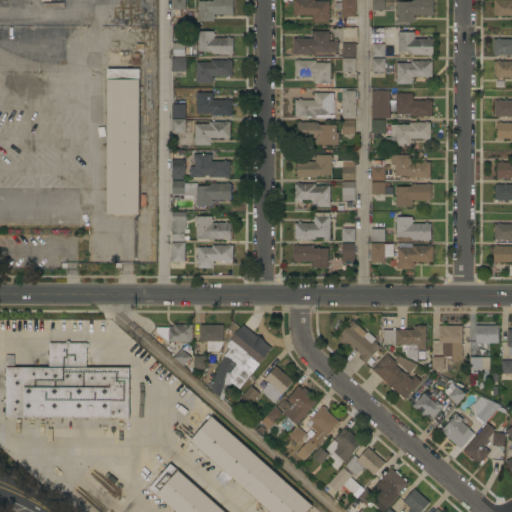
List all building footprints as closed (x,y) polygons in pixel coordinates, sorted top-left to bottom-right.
[(185,0),(185,9),(172,9),(172,0),(185,0)] [(213,1),(213,0),(233,0),(233,14),(229,14),(229,16),(227,16),(227,14),(214,15),(214,16),(215,16),(215,19),(214,19),(214,21),(198,21),(198,17),(196,17),(196,12),(198,12),(198,1),(213,1)] [(329,1),(329,17),(330,17),(330,19),(329,19),(329,22),(313,22),(313,19),(311,19),(311,16),(312,16),(312,15),(299,15),(299,16),(296,16),(296,15),(293,15),(293,0),(314,0),(314,1),(329,1)] [(355,0),(355,16),(342,16),(342,0),(355,0)] [(372,10),(372,0),(384,0),(384,10),(372,10)] [(433,0),(433,15),(429,15),(429,17),(427,17),(427,15),(414,15),(414,17),(415,17),(415,19),(414,19),(414,22),(398,22),(398,20),(397,20),(397,17),(398,17),(398,1),(413,2),(413,0),(433,0)] [(493,0),(511,0),(511,20),(511,17),(511,15),(500,15),(500,17),(497,17),(497,16),(493,16),(493,0)] [(397,45),(396,27),(384,28),(385,45),(397,45)] [(197,31),(214,31),(214,34),(215,34),(215,36),(214,36),(214,38),(227,38),(227,37),(230,37),(230,38),(233,38),(233,54),(231,54),(231,55),(229,55),(229,54),(213,54),(213,52),(211,52),(211,51),(198,51),(197,31)] [(314,52),(314,54),(298,54),(298,56),(296,56),(296,54),(293,54),(293,39),(297,39),(297,37),(299,37),(300,39),(313,39),(313,37),(311,37),(311,34),(313,34),(313,31),(329,31),(329,34),(330,34),(330,36),(328,36),(329,41),(333,41),(333,39),(338,39),(338,52),(314,52)] [(398,37),(397,37),(397,34),(398,34),(398,32),(414,32),(414,35),(416,35),(416,37),(414,37),(414,39),(427,39),(427,37),(429,37),(429,39),(433,39),(433,55),(431,55),(431,56),(428,56),(428,55),(412,55),(412,52),(398,52),(398,37)] [(511,55),(498,55),(498,56),(496,56),(493,56),(493,40),(497,40),(497,38),(500,38),(500,39),(511,39),(511,37),(511,35),(511,55)] [(371,57),(371,44),(372,44),(372,38),(384,38),(385,57),(371,57)] [(185,43),(185,56),(172,56),(172,43),(185,43)] [(342,57),(342,43),(355,43),(355,57),(342,57)] [(171,71),(171,57),(185,57),(185,71),(171,71)] [(355,72),(342,72),(342,58),(355,58),(355,72)] [(385,72),(382,72),(382,77),(373,77),(373,72),(371,72),(371,59),(385,58),(385,72)] [(330,63),(330,79),(331,79),(331,81),(330,81),(330,84),(317,84),(317,77),(295,77),(295,61),(298,61),(298,59),(300,59),(300,60),(316,60),(316,63),(330,63)] [(232,76),(228,76),(228,77),(225,77),(225,76),(212,76),(212,83),(196,84),(196,81),(195,81),(195,78),(196,78),(196,63),(211,62),(211,61),(232,60),(232,76)] [(427,61),(427,60),(429,60),(429,61),(432,61),(432,77),(428,77),(428,78),(426,78),(426,77),(412,77),(412,79),(414,79),(414,82),(412,81),(412,84),(396,84),(396,63),(411,63),(411,61),(427,61)] [(511,77),(501,77),(501,79),(499,79),(499,77),(494,77),(495,61),(497,61),(497,60),(500,60),(500,61),(511,61),(511,77)] [(139,148),(146,148),(146,157),(139,157),(139,214),(106,214),(106,69),(139,69),(139,148)] [(355,119),(341,119),(341,106),(340,106),(340,103),(341,103),(342,91),(342,90),(345,90),(345,91),(355,91),(355,119)] [(389,118),(371,118),(371,91),(389,91),(389,118)] [(225,100),(225,99),(228,99),(228,100),(231,100),(231,115),(229,115),(229,117),(227,117),(227,116),(211,116),(211,113),(196,113),(196,98),(195,98),(195,95),(196,95),(196,92),(212,92),(212,96),(214,96),(214,98),(212,98),(212,100),(225,100)] [(295,100),(299,100),(299,99),(301,99),(301,100),(314,100),(314,99),(313,99),(313,96),(314,96),(314,93),(334,93),(334,100),(330,100),(330,114),(316,114),(315,116),(300,116),(300,117),(297,117),(297,116),(294,116),(295,100)] [(412,93),(412,96),(414,96),(414,99),(412,99),(412,101),(425,101),(425,99),(428,99),(428,101),(431,101),(431,116),(429,116),(429,118),(427,118),(427,116),(411,116),(411,114),(396,114),(396,93),(412,93)] [(511,117),(500,117),(500,118),(497,118),(497,117),(494,117),(495,101),(499,101),(499,99),(501,99),(501,101),(511,101),(511,117)] [(185,105),(185,118),(172,118),(172,105),(185,105)] [(185,119),(185,132),(172,133),(171,119),(185,119)] [(342,133),(342,120),(355,120),(355,133),(342,133)] [(384,133),(371,133),(371,120),(384,120),(384,133)] [(209,124),(209,122),(225,122),(225,121),(227,121),(227,122),(230,122),(230,138),(226,138),(226,139),(223,139),(223,138),(210,138),(210,140),(212,140),(212,142),(210,142),(210,145),(194,145),(194,124),(209,124)] [(315,145),(316,138),(296,138),(297,122),(299,122),(299,121),(301,121),(301,122),(317,122),(317,125),(336,125),(336,133),(339,133),(338,145),(315,145)] [(425,123),(425,121),(427,121),(427,123),(430,123),(430,138),(426,138),(426,140),(424,140),(424,139),(410,139),(410,140),(412,140),(412,143),(411,143),(411,145),(385,145),(385,138),(391,138),(391,125),(409,125),(409,123),(425,123)] [(511,139),(502,139),(502,141),(500,141),(500,138),(497,138),(497,123),(499,123),(499,122),(501,122),(501,123),(511,123),(511,139)] [(352,160),(351,150),(332,151),(332,161),(352,160)] [(224,161),(224,160),(226,160),(226,161),(230,161),(230,177),(227,177),(227,178),(225,178),(225,177),(209,177),(209,175),(204,175),(204,177),(189,177),(189,167),(194,167),(194,159),(193,159),(193,154),(210,154),(210,155),(212,155),(211,161),(224,161)] [(331,157),(333,157),(333,160),(332,160),(331,176),(316,175),(316,178),(301,178),(301,179),(299,179),(299,178),(296,177),(297,162),(300,162),(300,160),(302,160),(302,161),(315,161),(315,160),(314,160),(314,158),(316,158),(316,155),(332,155),(331,157)] [(410,155),(410,158),(412,158),(412,160),(410,160),(411,162),(424,162),(424,161),(426,161),(426,162),(430,162),(430,178),(427,178),(427,179),(425,179),(425,178),(409,178),(409,180),(400,180),(400,177),(409,177),(409,176),(395,176),(394,163),(391,163),(391,161),(390,161),(390,158),(391,158),(391,155),(410,155)] [(171,160),(185,160),(185,179),(171,179),(171,160)] [(385,180),(371,180),(371,167),(372,167),(372,160),(384,160),(384,167),(385,167),(385,180)] [(511,178),(501,178),(501,180),(499,180),(499,178),(497,178),(497,163),(500,163),(500,161),(502,161),(502,163),(511,163),(511,178)] [(342,167),(355,167),(355,180),(342,180),(342,167)] [(184,181),(184,183),(197,183),(197,186),(211,186),(211,182),(215,182),(215,184),(226,183),(229,183),(229,184),(230,184),(231,199),(227,199),(227,201),(225,201),(225,199),(212,200),(212,201),(213,201),(213,204),(211,204),(211,206),(196,206),(196,204),(195,204),(195,202),(196,202),(196,196),(194,196),(194,199),(184,199),(184,196),(183,196),(183,194),(172,194),(172,181),(184,181)] [(355,182),(355,201),(342,201),(342,182),(355,182)] [(371,182),(384,182),(384,184),(387,184),(387,188),(384,188),(384,195),(371,195),(371,182)] [(297,184),(297,183),(300,183),(300,184),(315,184),(315,186),(330,186),(330,202),(331,202),(331,204),(330,204),(330,207),(314,207),(314,206),(311,206),(311,200),(302,200),(302,203),(295,203),(295,200),(295,184),(297,184)] [(428,200),(428,202),(425,202),(425,200),(412,200),(412,202),(413,202),(413,204),(412,204),(412,207),(396,207),(396,205),(395,205),(395,202),(396,202),(396,187),(411,187),(411,184),(426,184),(426,183),(429,183),(429,184),(431,184),(431,200),(428,200)] [(495,185),(497,185),(497,183),(499,183),(499,184),(511,184),(511,200),(501,200),(501,202),(498,202),(498,200),(494,200),(495,185)] [(0,189),(78,189),(78,225),(0,225),(0,189)] [(171,212),(186,212),(186,222),(185,222),(185,230),(189,229),(189,233),(184,233),(184,236),(189,236),(189,240),(184,240),(184,241),(172,242),(171,212)] [(314,223),(314,213),(329,213),(329,216),(330,216),(330,241),(323,240),(323,237),(315,237),(315,239),(299,239),(299,240),(297,240),(297,239),(294,239),(294,223),(314,223)] [(196,239),(196,217),(212,217),(212,219),(213,219),(213,221),(212,221),(212,223),(225,223),(225,222),(227,222),(227,223),(231,223),(231,239),(196,239)] [(431,240),(429,240),(429,241),(426,241),(426,240),(411,240),(411,237),(396,237),(396,221),(395,221),(395,219),(396,219),(396,217),(412,217),(412,220),(413,220),(413,222),(412,222),(412,224),(425,224),(425,222),(427,222),(427,224),(431,224),(431,240)] [(511,240),(499,240),(499,241),(497,241),(497,240),(494,240),(494,224),(498,224),(498,223),(500,223),(500,224),(511,224),(511,240)] [(355,242),(341,242),(342,228),(355,229),(355,242)] [(384,242),(371,241),(371,229),(384,229),(384,242)] [(171,243),(185,243),(185,263),(171,262),(171,243)] [(354,256),(356,256),(356,264),(342,264),(342,243),(354,243),(354,256)] [(370,243),(384,243),(384,244),(392,244),(392,256),(384,256),(384,263),(370,263),(370,243)] [(197,247),(212,248),(212,245),(228,245),(228,244),(230,244),(230,245),(233,245),(233,261),(229,261),(229,263),(226,263),(226,261),(213,261),(213,263),(215,263),(215,265),(213,265),(213,268),(197,268),(197,247)] [(328,264),(329,264),(329,266),(328,266),(328,268),(312,268),(312,266),(311,266),(311,263),(312,263),(312,262),(299,262),(299,263),(297,263),(297,261),(293,261),(293,246),(295,246),(295,244),(298,244),(298,245),(313,246),(313,248),(328,248),(328,264)] [(433,262),(429,262),(429,263),(426,263),(426,262),(413,262),(413,263),(415,263),(415,266),(413,266),(413,269),(397,269),(397,266),(396,266),(396,264),(397,264),(397,248),(412,248),(412,246),(428,246),(428,245),(430,245),(430,246),(433,246),(433,262)] [(511,266),(511,264),(511,262),(499,262),(499,263),(496,263),(497,262),(493,262),(493,246),(495,246),(495,245),(498,245),(498,246),(511,246),(511,266)] [(348,343),(346,346),(343,344),(336,338),(352,320),(366,333),(368,332),(376,339),(374,341),(380,347),(371,358),(375,361),(369,368),(365,364),(365,363),(358,357),(361,355),(348,343)] [(257,336),(257,335),(263,340),(262,341),(271,348),(239,389),(232,383),(226,390),(222,400),(205,386),(208,382),(212,386),(218,368),(220,363),(225,357),(224,356),(229,349),(227,346),(228,345),(227,345),(235,333),(229,329),(233,322),(241,328),(243,325),(257,336)] [(192,325),(191,342),(168,342),(156,332),(156,328),(168,328),(168,326),(173,326),(173,325),(192,325)] [(223,325),(223,341),(220,349),(218,349),(218,351),(205,351),(206,369),(194,369),(194,342),(200,342),(199,325),(223,325)] [(383,330),(393,330),(393,328),(395,328),(395,330),(413,330),(413,326),(417,327),(417,326),(426,326),(426,350),(418,350),(418,352),(424,352),(424,359),(417,359),(417,361),(406,356),(406,348),(402,348),(402,345),(383,345),(383,330)] [(462,326),(462,358),(451,358),(451,357),(444,357),(444,343),(438,343),(438,331),(439,331),(439,327),(443,327),(443,326),(462,326)] [(498,326),(499,343),(476,343),(476,326),(498,326)] [(6,417),(6,405),(4,405),(4,399),(5,399),(6,380),(1,380),(1,367),(49,368),(49,343),(66,343),(66,341),(70,341),(70,343),(86,343),(86,345),(95,345),(95,357),(87,357),(86,367),(129,368),(129,418),(6,417)] [(191,358),(183,367),(173,358),(181,349),(191,358)] [(404,400),(372,370),(386,354),(394,361),(399,356),(417,365),(407,376),(411,379),(414,376),(421,381),(404,400)] [(443,357),(443,369),(432,370),(432,357),(443,357)] [(490,369),(470,370),(469,358),(489,357),(490,369)] [(511,374),(502,374),(501,361),(511,360),(511,374)] [(293,381),(274,403),(261,392),(269,383),(264,379),(276,366),(293,381)] [(248,407),(239,399),(251,386),(260,394),(248,407)] [(296,425),(282,413),(288,407),(292,410),(295,407),(287,399),(288,398),(287,397),(289,395),(290,395),(298,386),(302,390),(304,387),(311,394),(310,396),(316,402),(296,425)] [(457,404),(448,396),(456,387),(465,394),(457,404)] [(424,393),(434,403),(437,401),(443,407),(430,421),(427,417),(426,419),(412,406),(424,393)] [(485,424),(476,416),(475,405),(482,396),(489,401),(486,405),(494,412),(492,414),(493,414),(485,424)] [(274,406),(283,414),(269,429),(261,421),(274,406)] [(328,435),(326,434),(315,446),(309,440),(310,439),(305,435),(297,444),(288,436),(297,426),(306,434),(311,428),(310,427),(314,423),(310,420),(321,407),(322,407),(323,406),(326,409),(325,410),(339,423),(328,435)] [(455,444),(441,432),(456,414),(462,419),(460,421),(469,429),(455,444)] [(312,506),(306,511),(269,511),(266,509),(263,511),(251,511),(249,510),(256,501),(229,477),(222,486),(214,479),(221,472),(218,469),(219,467),(190,441),(208,420),(206,419),(208,416),(211,418),(212,416),(312,506)] [(486,440),(489,442),(485,446),(484,446),(483,447),(490,452),(480,463),(476,460),(475,461),(463,451),(487,423),(495,430),(493,433),(486,440)] [(362,443),(351,455),(345,462),(344,462),(337,470),(331,465),(334,461),(330,456),(332,454),(326,449),(344,429),(347,432),(348,431),(362,443)] [(504,446),(492,446),(493,433),(505,433),(504,446)] [(320,464),(311,457),(320,447),(328,455),(320,464)] [(385,463),(374,476),(366,469),(363,472),(361,470),(356,476),(354,474),(352,476),(351,475),(350,477),(364,490),(366,488),(375,496),(366,506),(354,495),(353,495),(343,486),(337,492),(328,484),(343,467),(346,471),(348,469),(344,466),(354,455),(358,459),(368,448),(385,463)] [(224,511),(175,511),(156,495),(156,494),(149,488),(158,478),(156,477),(160,472),(161,473),(170,464),(224,511)] [(395,472),(396,471),(401,475),(400,477),(403,479),(404,478),(406,480),(405,481),(408,484),(397,497),(393,493),(392,494),(390,493),(391,492),(387,488),(385,490),(379,484),(380,482),(379,481),(380,480),(379,479),(381,476),(382,477),(384,476),(383,475),(385,472),(386,473),(390,468),(395,472)] [(429,503),(421,511),(408,511),(411,508),(403,502),(414,489),(429,503)]
